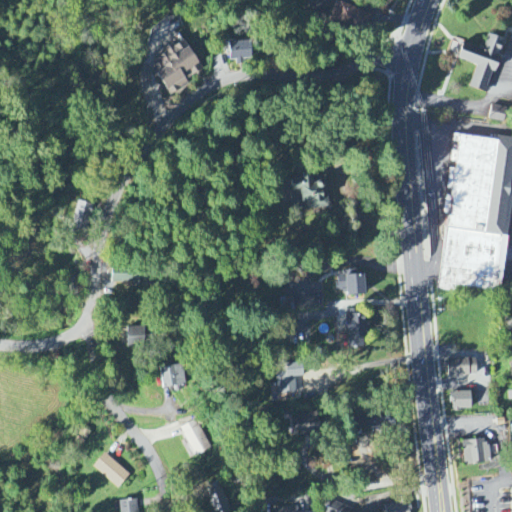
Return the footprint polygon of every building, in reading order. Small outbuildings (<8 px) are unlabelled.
[(362,37),(370,16),(335,2),(327,23),(362,37)] [(482,50),(460,44),(456,61),(475,66),(468,90),(487,95),(502,40),(486,36),(482,50)] [(166,98),(189,86),(185,80),(200,73),(183,40),(162,51),(165,58),(150,65),(166,98)] [(250,60),(249,43),(228,44),(229,64),(243,63),(243,60),(250,60)] [(488,121),(503,124),(506,109),(491,106),(488,121)] [(511,190),(511,139),(497,138),(497,141),(453,137),(453,143),(458,143),(457,153),(451,152),(450,163),(451,163),(448,191),(447,190),(445,215),(446,215),(439,291),(456,293),(456,288),(502,292),(511,190)] [(326,209),(325,178),(288,179),(289,210),(326,209)] [(93,207),(77,203),(72,221),(88,225),(93,207)] [(138,285),(139,268),(111,267),(110,283),(138,285)] [(335,275),(335,291),(342,291),(342,296),(363,295),(362,274),(335,275)] [(362,343),(361,314),(346,315),(347,344),(362,343)] [(125,348),(143,348),(143,329),(124,329),(125,348)] [(474,358),(446,361),(448,378),(476,375),(474,358)] [(301,377),(300,364),(274,365),(275,394),(294,393),(294,377),(301,377)] [(183,368),(160,369),(161,388),(184,387),(183,368)] [(470,409),(470,393),(451,393),(451,409),(470,409)] [(297,437),(319,434),(316,412),(293,416),(297,437)] [(179,429),(193,459),(211,450),(197,421),(179,429)] [(463,465),(488,464),(487,440),(462,441),(463,465)] [(117,490),(129,476),(104,454),(92,467),(117,490)] [(222,511),(229,510),(220,483),(203,489),(210,511),(222,511)] [(138,511),(138,501),(119,501),(119,511),(138,511)] [(348,511),(350,508),(330,501),(325,511),(348,511)] [(380,506),(381,511),(409,511),(408,502),(380,506)]
